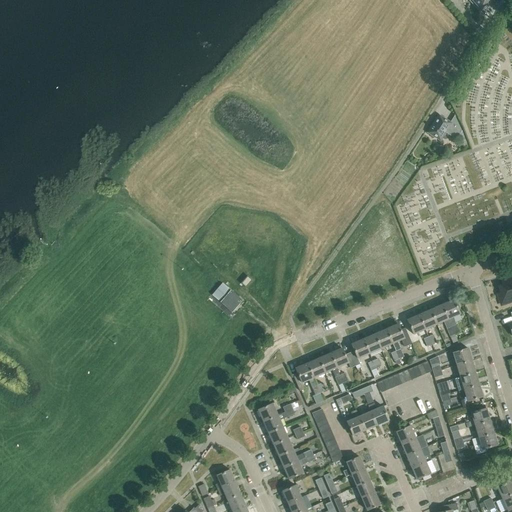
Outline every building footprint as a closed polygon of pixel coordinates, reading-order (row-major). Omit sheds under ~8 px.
[(471,0),(479,9),(488,0),(471,0)] [(438,115),(426,132),(440,141),(445,132),(455,139),(461,131),(454,116),(450,122),(438,115)] [(240,283),(245,287),(252,280),(247,276),(240,283)] [(500,293),(497,293),(501,304),(511,299),(511,277),(501,281),(503,285),(498,286),(500,293)] [(231,312),(242,301),(221,283),(211,295),(231,312)] [(452,317),(459,314),(453,299),(441,304),(447,319),(450,326),(454,334),(459,332),(452,317)] [(449,336),(452,343),(457,341),(454,334),(450,326),(447,319),(441,304),(429,310),(436,324),(443,321),(446,328),(449,336)] [(429,310),(418,315),(424,329),(436,324),(429,310)] [(418,315),(406,320),(413,334),(424,329),(418,315)] [(391,344),(394,351),(398,359),(403,356),(396,341),(400,340),(403,347),(411,343),(404,328),(400,330),(397,324),(385,329),(391,344)] [(385,329),(374,334),(380,349),(391,344),(385,329)] [(374,334),(360,340),(366,355),(380,349),(374,334)] [(428,336),(431,344),(436,342),(432,334),(428,336)] [(431,344),(428,336),(423,339),(426,346),(431,344)] [(353,351),(349,353),(354,366),(359,364),(357,359),(366,355),(360,340),(350,344),(353,351)] [(341,348),(332,352),(338,367),(347,363),(350,368),(354,366),(349,353),(344,355),(341,348)] [(467,348),(452,353),(455,365),(471,360),(467,348)] [(292,356),(293,363),(315,359),(313,352),(292,356)] [(324,373),(331,370),(334,377),(337,385),(342,383),(339,375),(336,368),(338,367),(332,352),(318,358),(324,373)] [(318,358),(307,363),(313,378),(324,373),(318,358)] [(377,359),(372,361),(375,369),(375,368),(380,366),(377,359)] [(471,360),(455,365),(459,377),(474,372),(471,360)] [(367,363),(370,371),(374,378),(379,376),(375,368),(375,369),(372,361),(367,363)] [(426,361),(421,363),(426,373),(431,371),(426,361)] [(313,378),(307,363),(294,368),(297,375),(293,377),(299,391),(304,389),(301,383),(308,380),(311,387),(314,394),(312,396),(315,404),(323,400),(320,393),(319,393),(316,385),(313,378)] [(421,363),(416,366),(421,375),(426,373),(421,363)] [(416,366),(411,368),(416,377),(421,375),(416,366)] [(411,368),(406,370),(411,380),(416,377),(411,368)] [(406,370),(402,372),(406,382),(411,380),(406,370)] [(402,372),(397,374),(401,384),(406,382),(402,372)] [(459,377),(454,378),(458,390),(463,389),(478,384),(474,372),(459,377)] [(344,373),(339,375),(342,383),(347,381),(344,373)] [(397,374),(392,376),(396,386),(401,384),(397,374)] [(392,376),(387,378),(391,388),(396,386),(392,376)] [(387,378),(382,380),(386,390),(391,388),(387,378)] [(381,392),(386,390),(382,380),(377,382),(381,392)] [(338,393),(344,391),(341,384),(335,387),(338,393)] [(478,384),(463,389),(466,401),(482,397),(478,384)] [(370,385),(360,389),(363,395),(372,391),(370,385)] [(360,389),(351,393),(353,399),(363,395),(360,389)] [(337,406),(351,400),(349,394),(335,400),(337,406)] [(293,408),(302,404),(300,399),(290,403),(293,408)] [(277,415),(271,403),(257,410),(262,422),(277,415)] [(367,406),(370,411),(376,425),(388,420),(382,406),(376,409),(373,403),(367,406)] [(282,407),(284,412),(292,408),(289,404),(282,407)] [(471,406),(452,412),(445,415),(448,425),(452,424),(450,417),(468,411),(473,410),(471,406)] [(262,422),(267,433),(282,427),(279,420),(286,417),(294,413),(292,408),(284,412),(277,415),(262,422)] [(470,413),(472,420),(457,425),(449,427),(450,432),(462,429),(474,425),(489,421),(485,408),(470,413)] [(311,413),(313,418),(323,414),(321,409),(311,413)] [(352,435),(364,430),(358,416),(355,410),(350,412),(352,419),(346,422),(352,435)] [(370,411),(358,416),(364,430),(376,425),(370,411)] [(313,418),(315,423),(325,419),(323,414),(313,418)] [(440,426),(438,417),(432,419),(435,428),(440,426)] [(315,423),(318,428),(327,424),(325,419),(315,423)] [(474,425),(477,437),(493,433),(489,421),(474,425)] [(318,428),(320,433),(329,429),(327,424),(318,428)] [(292,430),(294,435),(302,431),(300,426),(292,430)] [(409,426),(395,432),(400,444),(414,438),(409,426)] [(443,436),(440,426),(435,428),(438,437),(443,436)] [(267,433),(272,445),(287,438),(282,427),(267,433)] [(320,433),(322,438),(332,434),(329,429),(320,433)] [(294,435),(296,440),(304,436),(302,431),(294,435)] [(496,445),(493,433),(477,437),(471,439),(475,454),(485,451),(484,449),(496,445)] [(322,438),(324,443),(334,439),(332,434),(322,438)] [(272,445),(277,456),(292,450),(287,438),(272,445)] [(414,438),(400,444),(406,456),(419,450),(414,438)] [(324,443),(326,448),(336,444),(334,439),(324,443)] [(439,443),(442,453),(448,451),(445,441),(439,443)] [(326,448),(328,453),(338,449),(336,444),(326,448)] [(328,453),(330,458),(340,453),(338,449),(328,453)] [(277,456),(282,468),(312,454),(310,450),(295,456),(292,450),(277,456)] [(419,450),(406,456),(411,467),(424,461),(430,459),(430,458),(428,453),(426,455),(422,456),(420,450),(419,450)] [(448,451),(442,453),(445,462),(451,461),(448,451)] [(342,458),(340,453),(330,458),(332,463),(342,458)] [(302,473),(299,466),(307,463),(314,459),(312,454),(282,468),(288,479),(302,473)] [(350,474),(364,469),(358,456),(345,462),(348,469),(343,471),(345,477),(350,474)] [(424,461),(411,467),(416,479),(430,473),(435,471),(430,459),(424,461)] [(350,474),(355,486),(369,480),(364,469),(350,474)] [(214,486),(216,489),(235,481),(230,470),(215,476),(218,484),(214,486)] [(323,476),(327,485),(332,482),(328,473),(323,476)] [(331,479),(334,485),(341,483),(338,476),(331,479)] [(314,480),(318,489),(324,487),(320,478),(314,480)] [(355,486),(361,498),(374,492),(369,480),(355,486)] [(496,487),(501,499),(511,493),(511,484),(510,480),(496,487)] [(223,495),(225,500),(240,493),(235,481),(216,489),(219,497),(223,495)] [(336,492),(332,482),(327,485),(330,494),(336,492)] [(207,493),(203,484),(197,486),(201,496),(207,493)] [(281,491),(287,503),(300,497),(294,485),(281,491)] [(328,496),(324,487),(318,489),(322,499),(328,496)] [(379,505),(374,492),(361,498),(366,510),(379,505)] [(225,500),(226,501),(230,511),(245,505),(240,493),(225,500)] [(511,493),(501,499),(506,510),(511,507),(511,493)] [(202,498),(206,508),(216,504),(214,499),(210,500),(208,496),(202,498)] [(287,503),(290,511),(298,511),(305,509),(300,497),(287,503)] [(333,499),(337,508),(342,506),(339,497),(333,499)] [(464,499),(465,507),(473,506),(472,498),(464,499)] [(482,501),(484,506),(492,503),(490,498),(482,501)] [(324,504),(327,511),(331,511),(334,511),(330,502),(324,504)] [(203,511),(200,503),(194,508),(193,507),(187,511),(186,511),(185,510),(183,511),(203,511)] [(441,511),(451,511),(451,510),(457,509),(456,503),(441,506),(442,511),(441,511)] [(494,507),(492,503),(484,506),(487,511),(494,507)]
